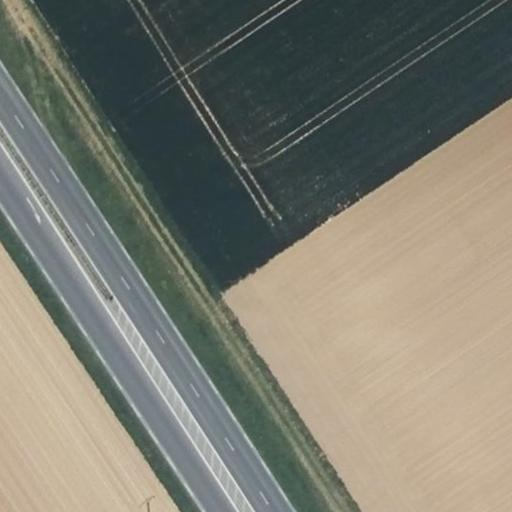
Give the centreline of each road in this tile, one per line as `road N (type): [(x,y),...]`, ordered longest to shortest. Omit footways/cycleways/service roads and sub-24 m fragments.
road 1 (primary): [(277,511),(0,83)]
road 2 (primary): [(0,164),(224,511)]
